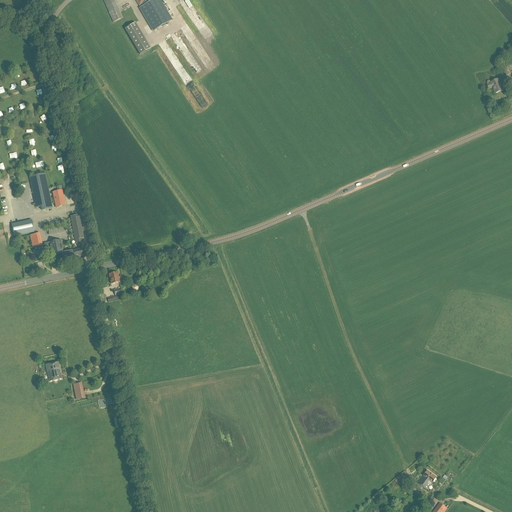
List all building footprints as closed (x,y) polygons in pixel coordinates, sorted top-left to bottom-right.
[(102,0),(113,23),(121,19),(117,9),(113,0),(102,0)] [(135,0),(139,6),(141,5),(143,7),(140,8),(153,32),(171,21),(159,0),(154,0),(151,2),(150,0),(135,0)] [(140,55),(151,49),(135,23),(125,29),(140,55)] [(166,48),(164,49),(170,59),(172,58),(170,55),(174,52),(168,40),(163,43),(166,48)] [(504,90),(499,79),(491,82),(492,83),(487,85),(489,90),(493,88),(495,94),(504,90)] [(52,208),(44,174),(29,177),(36,208),(40,207),(41,211),(52,208)] [(55,208),(65,205),(60,186),(57,187),(58,191),(52,192),(55,208)] [(14,237),(34,233),(31,221),(11,225),(14,237)] [(33,247),(41,245),(38,234),(30,236),(33,247)] [(63,251),(61,240),(49,243),(49,244),(45,245),(46,253),(50,255),(52,255),(52,256),(62,254),(64,263),(74,261),(73,258),(83,256),(82,249),(68,252),(67,250),(63,251)] [(111,284),(120,283),(117,273),(109,275),(111,284)] [(108,302),(123,299),(121,289),(114,290),(116,297),(108,299),(108,302)] [(62,379),(60,369),(59,362),(46,365),(47,372),(49,382),(62,379)] [(433,483),(437,478),(428,471),(424,476),(418,484),(427,490),(432,482),(433,483)] [(446,490),(458,475),(453,472),(442,487),(446,490)]
